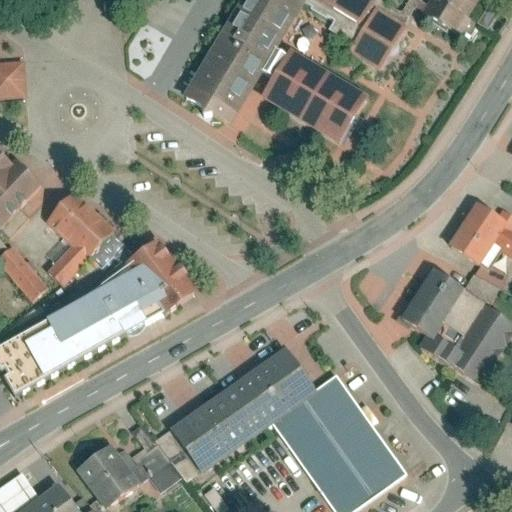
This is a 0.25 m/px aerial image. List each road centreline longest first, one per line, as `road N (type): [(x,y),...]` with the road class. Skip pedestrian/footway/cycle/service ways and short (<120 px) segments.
road 1 (residential): [(362,246),(83,70)]
road 2 (tertiary): [(0,449),(254,302)]
road 3 (residential): [(36,149),(241,283),(254,302)]
road 4 (residential): [(311,274),(475,480)]
road 5 (tertiary): [(362,246),(461,160),(511,79)]
